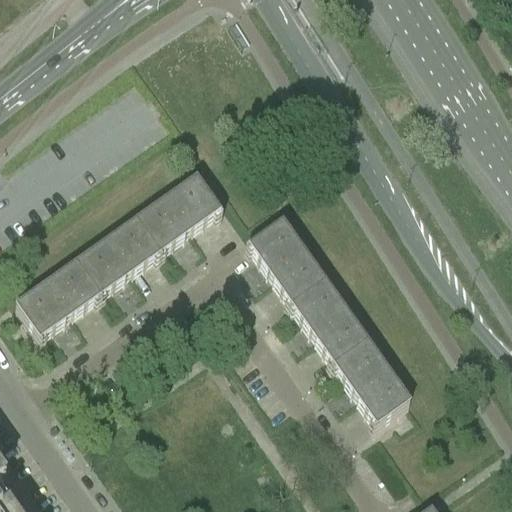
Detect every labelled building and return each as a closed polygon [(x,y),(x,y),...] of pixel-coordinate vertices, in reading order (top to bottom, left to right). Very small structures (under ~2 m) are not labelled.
[(193,192),(133,234),(135,237),(159,271),(159,270),(157,268),(217,226),(218,229),(219,228),(196,195),(194,192),(193,192)] [(133,234),(73,277),(75,279),(99,313),(99,312),(97,310),(156,268),(158,271),(159,271),(135,237),(133,234)] [(277,236),(242,261),(243,262),(246,259),(288,319),(285,321),(319,297),(321,296),(278,237),(279,236),(279,235),(277,236)] [(14,319),(13,320),(38,356),(39,355),(37,352),(97,311),(98,313),(99,313),(75,279),(73,277),(14,319)] [(319,297),(285,321),(286,322),(289,320),(330,378),(327,381),(361,357),(363,356),(321,296),(319,297)] [(361,357),(327,381),(328,382),(331,379),(373,438),(373,439),(369,441),(370,442),(405,417),(406,416),(406,415),(405,416),(363,356),(361,357)]
